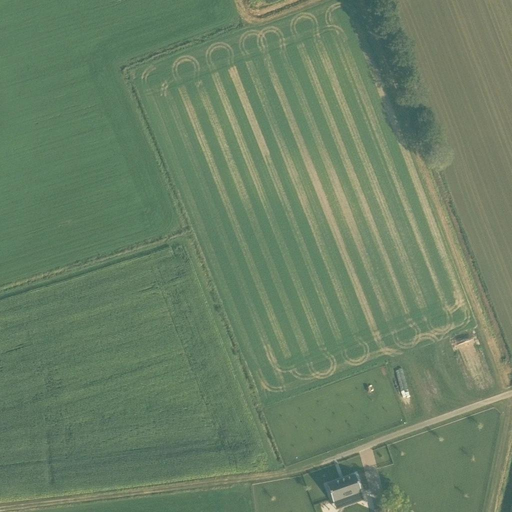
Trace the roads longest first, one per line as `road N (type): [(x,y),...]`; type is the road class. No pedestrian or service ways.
road 1 (track): [(304,468),(0,508)]
road 2 (unclassified): [(304,468),(511,395)]
